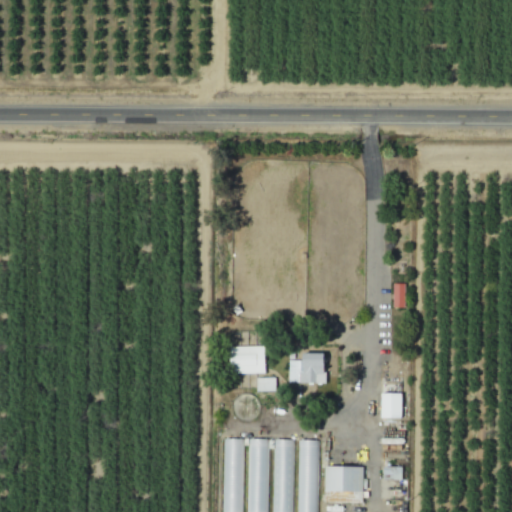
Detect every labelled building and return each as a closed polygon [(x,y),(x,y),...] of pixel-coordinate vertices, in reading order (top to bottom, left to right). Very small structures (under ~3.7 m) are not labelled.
[(394,285),(394,293),(405,293),(405,285),(394,285)] [(261,362),(245,361),(245,372),(261,373),(261,362)] [(382,418),(403,418),(404,393),(383,393),(382,418)] [(222,438),(221,511),(240,511),(242,439),(222,438)] [(290,511),(291,440),(249,440),(248,451),(242,451),(242,482),(246,482),(245,511),(290,511)] [(315,511),(317,440),(296,440),(294,511),(315,511)]
